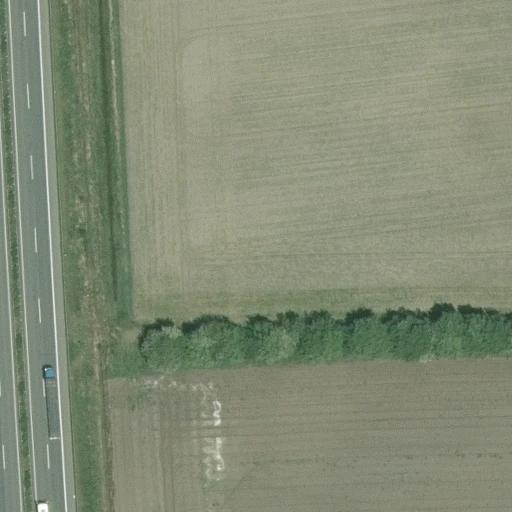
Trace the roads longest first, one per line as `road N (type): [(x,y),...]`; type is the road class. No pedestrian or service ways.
road 1 (motorway): [(53,511),(25,0)]
road 2 (motorway): [(0,380),(8,511)]
